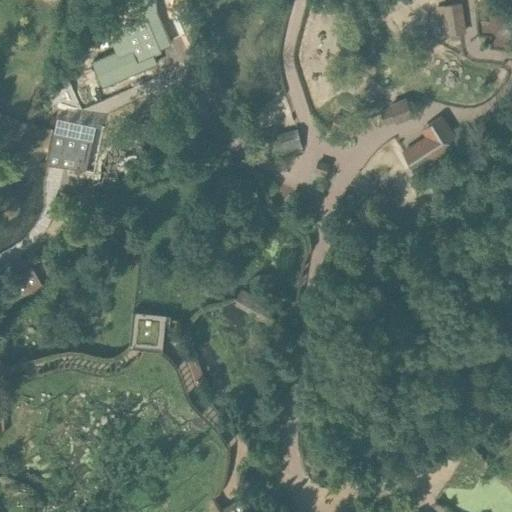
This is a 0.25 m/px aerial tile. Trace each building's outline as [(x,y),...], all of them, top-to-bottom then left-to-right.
[(461,5),(436,9),(440,37),(466,33),(461,5)] [(145,42),(93,64),(101,85),(154,63),(145,42)] [(411,115),(405,101),(380,111),(385,126),(411,115)] [(417,169),(466,142),(450,111),(426,124),(432,134),(406,148),(417,169)] [(100,125),(58,115),(46,165),(88,175),(100,125)] [(334,118),(329,128),(351,138),(356,127),(334,118)] [(297,124),(277,128),(282,149),(302,144),(297,124)] [(266,140),(274,138),(273,132),(256,136),(260,153),(269,151),(266,140)] [(0,303),(30,290),(23,273),(0,283),(0,303)] [(243,284),(235,299),(269,317),(272,312),(277,302),(243,284)] [(165,307),(134,306),(133,338),(142,339),(162,342),(167,335),(165,309),(165,307)] [(479,424),(452,472),(472,483),(499,435),(479,424)] [(226,511),(254,511),(246,495),(224,508),(226,511)]
